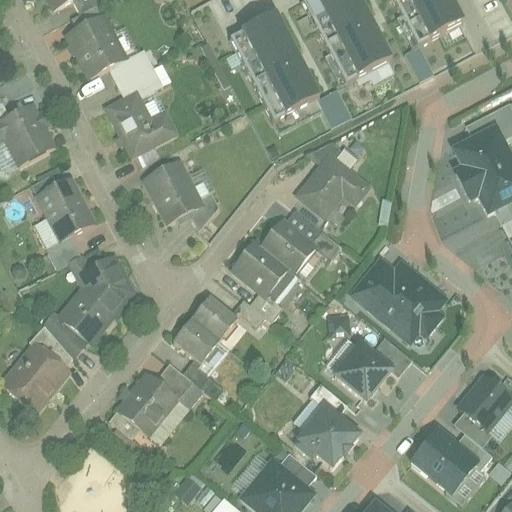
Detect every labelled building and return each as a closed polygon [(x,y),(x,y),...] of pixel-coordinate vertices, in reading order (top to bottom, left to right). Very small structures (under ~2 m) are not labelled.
[(41,0),(47,13),(74,0),(41,0)] [(351,0),(314,0),(301,7),(344,89),(370,76),(387,67),(351,0)] [(442,0),(387,0),(416,54),(459,31),(442,0)] [(99,22),(61,42),(85,86),(123,66),(99,22)] [(272,23),(229,46),(272,128),(316,105),(272,23)] [(141,108),(136,99),(105,115),(130,164),(177,141),(157,100),(141,108)] [(43,159),(22,116),(0,126),(0,147),(3,146),(16,172),(43,159)] [(511,208),(511,167),(494,134),(450,158),(484,223),(511,208)] [(328,159),(294,201),(323,224),(341,202),(354,213),(370,193),(328,159)] [(195,211),(175,171),(143,187),(163,227),(195,211)] [(87,229),(62,185),(35,200),(61,244),(87,229)] [(254,245),(229,277),(264,304),(286,275),(292,280),(315,251),(282,225),(261,251),(254,245)] [(69,269),(81,293),(59,321),(93,347),(126,306),(100,254),(69,269)] [(377,261),(344,302),(407,353),(419,339),(424,343),(441,323),(434,317),(446,303),(398,264),(391,272),(377,261)] [(204,308),(172,349),(199,370),(230,329),(204,308)] [(62,371),(32,349),(0,391),(0,395),(28,417),(62,371)] [(365,412),(392,378),(359,350),(331,384),(365,412)] [(170,403),(144,381),(113,419),(139,441),(170,403)] [(479,383),(455,415),(487,439),(511,407),(479,383)] [(321,414),(293,450),(304,459),(331,480),(359,443),(321,414)] [(434,437),(409,470),(452,502),(477,468),(434,437)] [(270,463),(236,505),(245,511),(303,511),(314,498),(270,463)] [(500,490),(509,477),(496,467),(486,480),(500,490)] [(186,481),(173,497),(185,507),(199,491),(186,481)]
